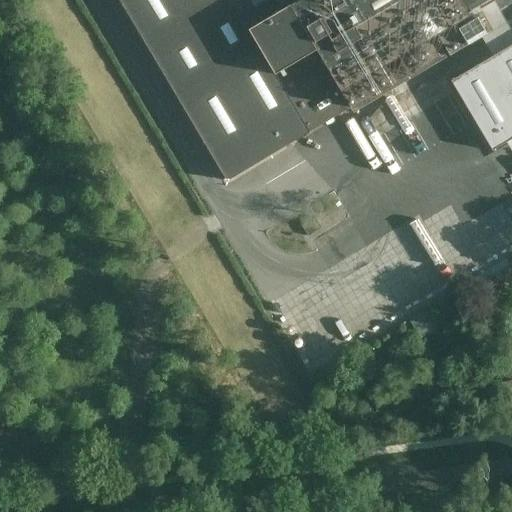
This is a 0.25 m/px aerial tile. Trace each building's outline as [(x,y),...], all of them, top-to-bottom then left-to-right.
[(511,0),(119,0),(228,182),(351,108),(355,114),(483,38),(493,32),(479,10),(494,2),(500,12),(511,4),(511,0)] [(511,43),(493,54),(448,80),(494,151),(508,143),(511,140),(511,43)] [(412,315),(428,303),(403,270),(397,276),(391,268),(382,275),(412,315)] [(277,330),(292,316),(280,303),(265,317),(277,330)] [(436,329),(425,313),(410,322),(420,338),(436,329)] [(511,382),(500,384),(502,395),(511,393),(511,382)]
